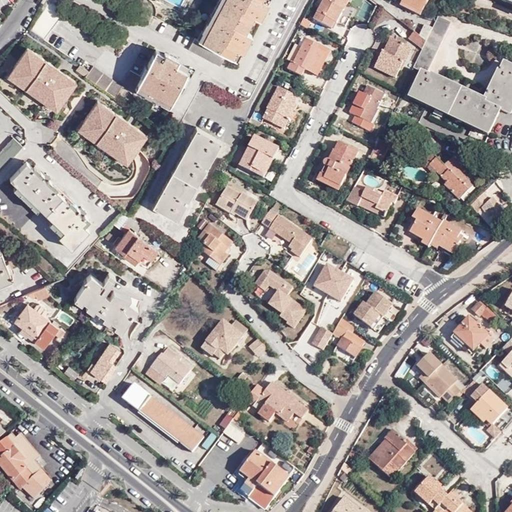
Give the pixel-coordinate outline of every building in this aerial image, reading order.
[(265,0),(218,0),(198,40),(194,38),(188,50),(220,66),(226,54),(231,57),(236,49),(241,51),(242,52),(251,34),(245,31),(253,15),(260,18),(268,1),(267,1),(265,0)] [(338,24),(345,11),(350,0),(324,0),(314,20),(332,30),(335,23),(338,24)] [(403,0),(402,4),(422,13),(428,0),(403,0)] [(420,17),(422,13),(402,4),(400,7),(420,17)] [(349,13),(345,11),(338,24),(342,26),(349,13)] [(451,22),(438,17),(433,28),(426,42),(422,50),(413,68),(422,72),(411,96),(490,133),(501,111),(509,114),(511,108),(511,66),(505,63),(486,103),(426,74),(451,22)] [(426,42),(433,28),(425,24),(419,36),(426,42)] [(297,32),(303,35),(306,28),(300,26),(297,32)] [(422,50),(426,42),(419,36),(414,32),(408,40),(422,50)] [(390,37),(380,57),(385,59),(395,40),(390,37)] [(317,49),(319,46),(306,39),(294,63),(292,62),(288,70),(302,77),(305,71),(314,75),(326,53),(317,49)] [(385,59),(380,57),(374,69),(395,80),(400,70),(402,71),(413,49),(395,40),(385,59)] [(330,52),(319,46),(317,49),(326,53),(314,75),(318,77),(330,52)] [(8,75),(56,109),(61,103),(64,99),(76,82),(28,48),(8,75)] [(85,76),(115,97),(122,86),(133,92),(135,88),(169,106),(181,82),(184,83),(189,74),(186,73),(187,71),(176,65),(179,60),(165,52),(164,54),(156,49),(141,76),(130,70),(122,85),(93,65),(89,70),(85,76)] [(236,59),(241,51),(236,49),(231,57),(236,59)] [(85,76),(89,70),(80,64),(76,70),(84,76),(85,76)] [(361,119),(358,118),(355,125),(368,131),(379,110),(378,109),(385,95),(368,86),(363,95),(369,97),(371,98),(361,119)] [(297,97),(278,87),(267,109),(268,110),(263,119),(284,130),(297,105),(294,103),(297,97)] [(369,97),(358,118),(361,119),(371,98),(369,97)] [(79,129),(89,136),(94,133),(95,134),(112,126),(127,121),(98,100),(79,129)] [(94,133),(89,136),(127,163),(147,136),(127,121),(112,126),(95,134),(94,133)] [(152,206),(177,219),(221,141),(196,127),(152,206)] [(0,171),(23,147),(13,137),(0,150),(0,171)] [(269,158),(273,160),(279,149),(255,137),(240,167),(251,172),(253,169),(261,174),(269,158)] [(324,179),(341,188),(359,153),(338,142),(329,160),(328,160),(326,160),(324,161),(324,163),(324,166),(325,167),(329,169),(324,179)] [(373,152),(369,161),(381,166),(391,146),(384,143),(378,154),(373,152)] [(461,163),(454,156),(444,166),(431,153),(422,163),(434,175),(436,173),(446,183),(444,186),(459,201),(474,186),(462,174),(464,172),(458,166),(461,163)] [(265,178),(273,160),(269,158),(261,174),(253,169),(251,172),(265,178)] [(33,168),(26,161),(9,178),(16,185),(13,188),(36,210),(39,207),(52,219),(49,222),(60,233),(58,235),(71,247),(89,229),(85,225),(90,219),(84,214),(83,215),(78,210),(80,208),(48,179),(47,180),(42,176),(44,174),(35,166),(33,168)] [(339,192),(341,188),(324,179),(329,169),(325,167),(318,181),(339,192)] [(241,196),(227,187),(216,206),(230,214),(231,212),(247,221),(258,203),(242,193),(241,196)] [(374,193),(375,191),(367,187),(358,206),(374,214),(376,210),(387,214),(392,203),(395,205),(398,197),(385,191),(383,195),(382,197),(374,193)] [(491,200),(484,193),(471,206),(476,214),(482,210),(489,220),(492,218),(496,223),(507,216),(493,198),(491,200)] [(432,242),(442,223),(418,209),(413,219),(417,221),(410,233),(423,240),(431,244),(432,242)] [(270,210),(262,223),(270,228),(272,225),(279,230),(276,233),(291,244),(290,245),(294,248),(291,252),(300,258),(312,239),(270,210)] [(385,219),(387,214),(376,210),(374,214),(385,219)] [(486,222),(489,220),(482,210),(476,214),(484,224),(486,222)] [(143,227),(129,216),(123,211),(112,223),(120,230),(126,223),(139,233),(143,227)] [(490,228),(496,223),(492,218),(489,220),(486,222),(490,228)] [(443,222),(442,223),(432,242),(440,246),(454,255),(462,241),(458,239),(462,232),(443,222)] [(211,258),(221,267),(229,256),(226,254),(234,243),(209,224),(197,240),(203,244),(199,249),(211,258)] [(270,229),(276,233),(279,230),(272,225),(270,228),(270,229)] [(147,265),(158,251),(128,228),(121,238),(118,236),(112,245),(135,263),(138,259),(147,265)] [(437,250),(440,246),(432,242),(431,244),(430,246),(437,250)] [(0,284),(12,280),(1,252),(0,252),(0,284)] [(217,271),(221,267),(211,258),(206,263),(217,271)] [(343,304),(355,279),(326,265),(314,289),(343,304)] [(293,289),(270,272),(264,273),(256,284),(266,292),(270,286),(278,291),(269,304),(282,314),(280,317),(288,322),(287,324),(295,330),(307,312),(287,297),(293,289)] [(111,320),(115,323),(123,328),(132,315),(134,316),(137,307),(129,301),(131,297),(113,291),(109,297),(107,300),(96,292),(98,289),(102,283),(90,275),(83,281),(81,283),(74,293),(76,295),(83,301),(87,303),(95,309),(104,315),(111,320)] [(100,291),(98,289),(96,292),(107,300),(109,297),(104,294),(113,280),(107,275),(103,282),(105,285),(100,291)] [(38,301),(49,296),(45,286),(28,293),(29,296),(33,298),(36,297),(38,301)] [(393,305),(377,293),(368,305),(365,303),(355,316),(372,328),(381,316),(384,318),(393,305)] [(73,299),(81,304),(83,301),(76,295),(73,299)] [(36,337),(34,341),(44,348),(54,333),(58,336),(56,339),(64,345),(72,334),(64,328),(63,330),(44,317),(50,309),(43,304),(37,311),(26,303),(14,320),(22,327),(36,337)] [(95,309),(87,303),(85,307),(93,312),(95,309)] [(482,314),(485,310),(478,303),(472,310),(480,317),(482,314)] [(487,309),(485,310),(482,314),(491,323),(496,317),(487,309)] [(111,320),(104,315),(101,318),(109,323),(111,320)] [(481,344),(489,335),(469,317),(454,334),(455,335),(467,346),(474,352),(481,344)] [(231,327),(224,320),(207,342),(219,351),(220,350),(228,356),(248,331),(236,321),(231,327)] [(357,337),(359,332),(350,325),(349,326),(342,321),(339,327),(345,331),(346,329),(348,331),(357,337)] [(123,328),(115,323),(113,326),(120,332),(123,328)] [(339,327),(337,326),(332,335),(342,340),(338,347),(356,359),(362,349),(361,348),(365,342),(357,337),(348,331),(346,329),(345,331),(339,327)] [(20,330),(34,341),(36,337),(22,327),(20,330)] [(467,346),(455,335),(451,339),(463,350),(467,346)] [(494,340),(489,335),(481,344),(486,349),(494,340)] [(257,340),(249,348),(258,357),(266,349),(257,340)] [(219,351),(207,342),(201,349),(212,357),(214,355),(220,360),(225,354),(220,350),(219,351)] [(119,351),(109,343),(94,364),(92,362),(87,368),(105,381),(116,366),(111,362),(119,351)] [(182,359),(168,348),(163,355),(162,353),(151,368),(163,378),(165,379),(168,376),(180,385),(191,371),(180,362),(182,359)] [(495,360),(499,365),(508,356),(503,352),(495,360)] [(419,378),(425,384),(443,365),(430,353),(417,366),(424,373),(423,375),(419,378)] [(511,353),(500,366),(507,373),(510,370),(511,372),(511,353)] [(442,397),(449,404),(462,391),(455,384),(458,380),(443,365),(425,384),(440,399),(442,397)] [(415,368),(423,375),(424,373),(417,366),(415,368)] [(163,378),(151,368),(146,374),(159,384),(163,378)] [(237,380),(242,385),(248,378),(242,373),(237,380)] [(462,391),(465,387),(458,380),(455,384),(462,391)] [(474,381),(465,390),(472,397),(481,387),(474,381)] [(266,391),(258,385),(245,402),(253,408),(261,397),(268,402),(258,414),(269,423),(276,413),(289,422),(295,415),(302,420),(309,411),(295,400),(296,400),(272,382),(266,391)] [(122,399),(129,404),(141,388),(135,383),(122,399)] [(487,421),(492,425),(493,426),(494,425),(508,409),(482,385),(481,387),(472,397),(479,403),(476,405),(474,408),(487,421)] [(205,437),(141,388),(129,404),(189,451),(192,453),(205,437)] [(479,403),(472,397),(470,399),(476,405),(479,403)] [(485,423),(487,421),(474,408),(471,411),(485,423)] [(229,425),(223,433),(238,444),(244,435),(229,425)] [(495,438),(497,436),(501,432),(494,425),(493,426),(492,425),(487,431),(495,438)] [(387,439),(375,452),(378,455),(372,461),(392,479),(416,452),(405,443),(406,442),(393,430),(386,439),(387,439)] [(0,459),(0,465),(14,483),(22,490),(23,489),(35,500),(52,481),(13,434),(0,444),(0,458),(0,459)] [(408,440),(406,442),(405,443),(416,452),(419,449),(408,440)] [(256,451),(240,472),(250,479),(240,491),(266,510),(290,477),(256,451)] [(378,455),(375,452),(369,459),(372,461),(378,455)] [(345,463),(342,470),(347,475),(353,470),(345,463)] [(436,511),(449,496),(443,491),(444,490),(430,477),(416,493),(436,511)] [(470,511),(464,504),(452,493),(449,496),(436,511),(434,511),(470,511)] [(345,498),(334,511),(367,511),(363,508),(361,510),(345,498)]
